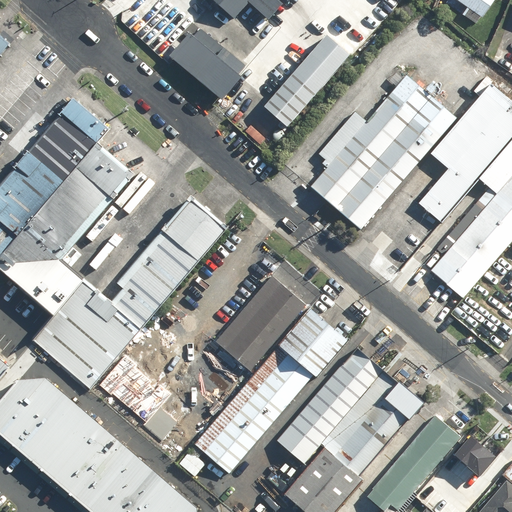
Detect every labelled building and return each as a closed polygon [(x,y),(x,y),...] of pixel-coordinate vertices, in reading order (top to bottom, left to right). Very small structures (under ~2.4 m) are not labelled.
[(253,0),(202,0),(202,1),(231,26),(253,0)] [(494,0),(455,0),(468,9),(463,16),(476,24),(481,17),(482,18),(494,0)] [(247,80),(194,34),(171,60),(224,106),(247,80)] [(351,59),(329,40),(265,112),(287,132),(351,59)] [(468,69),(437,42),(425,55),(456,82),(468,69)] [(0,261),(101,146),(63,114),(0,185),(0,61),(1,60),(0,59),(0,261)] [(479,186),(511,149),(511,83),(502,75),(431,156),(449,172),(419,206),(443,227),(479,186)] [(457,124),(405,77),(308,186),(361,233),(457,124)] [(31,347),(87,395),(227,234),(194,205),(107,304),(60,264),(136,176),(101,146),(0,262),(0,264),(58,315),(31,347)] [(493,199),(511,177),(511,149),(479,186),(493,199)] [(511,244),(511,177),(493,199),(426,274),(460,304),(511,244)] [(312,311),(276,280),(215,348),(251,380),(312,311)] [(347,343),(312,311),(251,380),(191,448),(226,479),(347,343)] [(386,378),(356,351),(275,443),(305,469),(386,378)] [(0,362),(0,385),(11,372),(0,362)] [(201,511),(36,366),(0,406),(0,435),(87,511),(201,511)] [(174,401),(154,383),(147,391),(122,369),(104,389),(149,429),(167,409),(174,401)] [(331,511),(422,410),(386,378),(305,469),(283,495),(302,511),(331,511)] [(399,511),(463,441),(436,417),(364,498),(379,511),(384,511),(390,506),(396,511),(399,511)] [(435,511),(464,511),(495,479),(473,459),(437,499),(442,504),(435,511)] [(511,511),(511,485),(507,481),(478,511),(511,511)]
